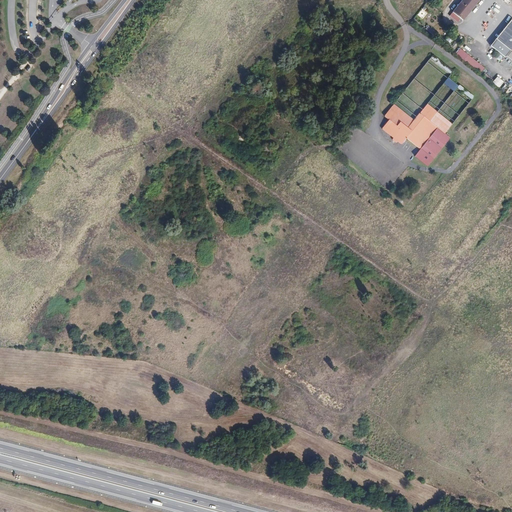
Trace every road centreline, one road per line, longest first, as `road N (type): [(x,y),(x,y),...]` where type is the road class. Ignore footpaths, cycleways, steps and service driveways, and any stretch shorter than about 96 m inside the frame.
road 1 (unknown): [(326,0),(309,5),(269,42),(201,119),(199,137),(363,255)]
road 2 (motorway): [(233,511),(0,449)]
road 3 (primary): [(0,178),(128,0)]
road 4 (motorway): [(0,460),(192,511)]
